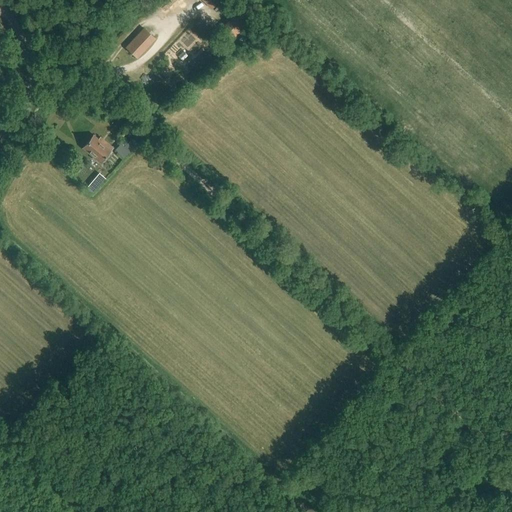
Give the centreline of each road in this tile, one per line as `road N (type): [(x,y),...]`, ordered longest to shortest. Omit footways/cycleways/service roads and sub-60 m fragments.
road 1 (track): [(511,462),(144,135)]
road 2 (unclassified): [(0,158),(24,114),(30,75),(21,37),(0,9)]
